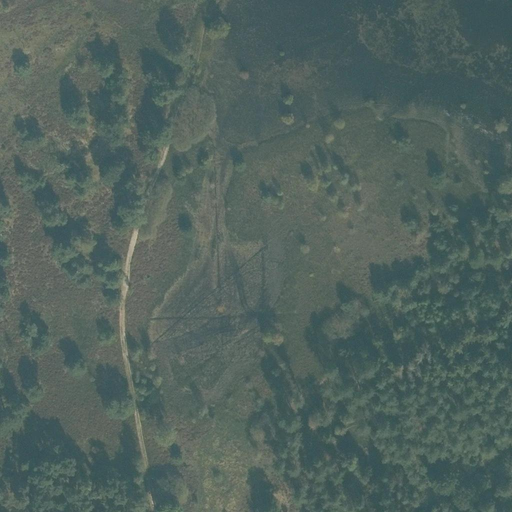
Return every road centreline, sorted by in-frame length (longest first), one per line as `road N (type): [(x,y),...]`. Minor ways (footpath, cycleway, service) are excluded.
road 1 (track): [(217,0),(128,254),(121,311),(156,511)]
road 2 (track): [(511,443),(408,511)]
